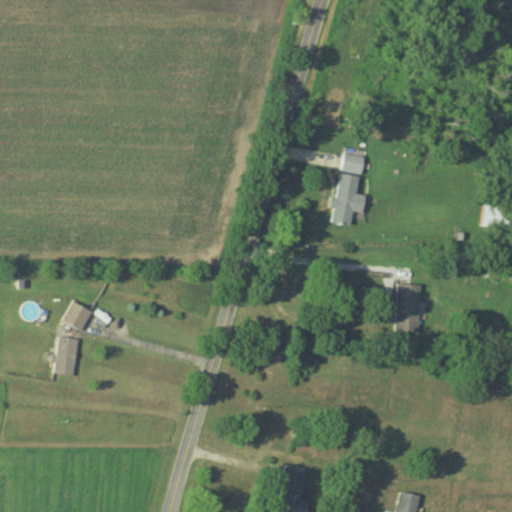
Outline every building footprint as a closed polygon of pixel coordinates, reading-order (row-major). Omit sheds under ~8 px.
[(340,171),(361,171),(361,155),(340,155),(340,171)] [(348,225),(350,211),(360,212),(362,195),(353,194),(355,175),(335,172),(328,223),(348,225)] [(511,230),(511,208),(482,205),(479,226),(511,230)] [(416,284),(394,284),(394,332),(416,332),(416,284)] [(88,312),(70,301),(59,320),(77,331),(88,312)] [(75,339),(55,337),(52,374),(72,376),(75,339)] [(271,511),(303,511),(309,489),(301,488),(305,470),(283,464),(271,511)] [(414,511),(418,496),(397,491),(392,511),(414,511)]
